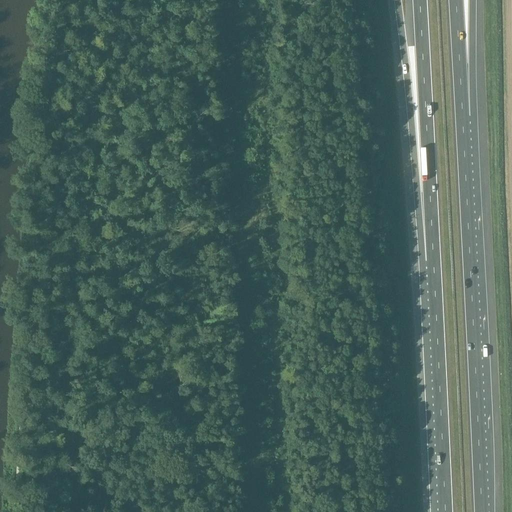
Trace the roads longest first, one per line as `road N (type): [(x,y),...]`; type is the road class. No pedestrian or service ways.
road 1 (motorway): [(481,511),(461,116)]
road 2 (motorway): [(397,0),(433,260)]
road 3 (motorway): [(419,0),(433,260)]
road 4 (motorway): [(433,260),(444,511)]
